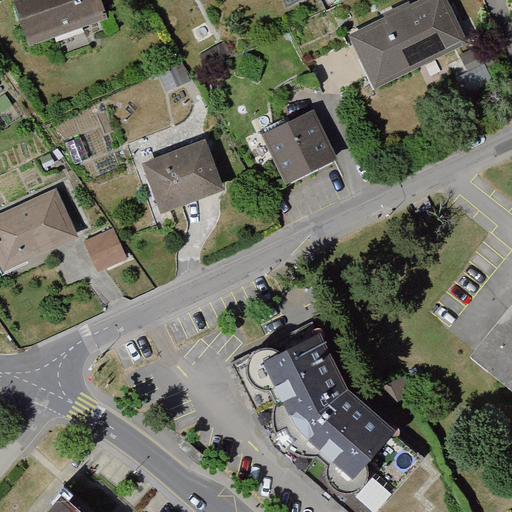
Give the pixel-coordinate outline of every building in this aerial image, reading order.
[(83,0),(7,0),(0,3),(0,7),(19,54),(93,25),(83,0)] [(431,1),(342,43),(366,93),(455,51),(431,1)] [(306,119),(257,140),(276,185),(325,164),(306,119)] [(194,148),(134,171),(152,219),(211,196),(194,148)] [(47,200),(0,221),(0,275),(67,245),(47,200)] [(107,239),(80,249),(90,273),(117,263),(107,239)] [(511,310),(477,355),(511,382),(511,310)] [(268,439),(353,511),(377,511),(430,455),(346,389),(315,323),(233,352),(268,439)] [(87,511),(68,495),(53,511),(87,511)]
